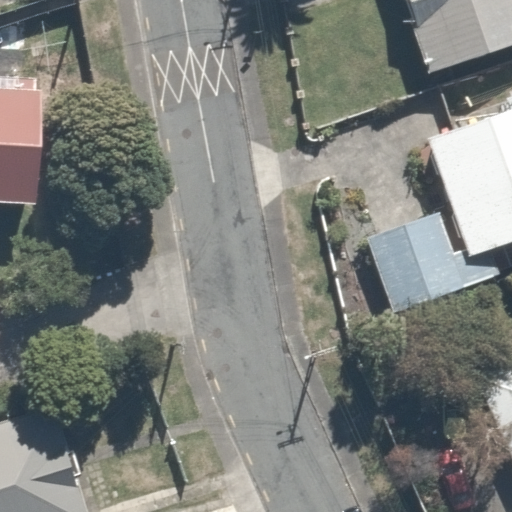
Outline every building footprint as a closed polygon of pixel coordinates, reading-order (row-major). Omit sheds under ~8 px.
[(511,32),(511,2),(511,0),(387,0),(409,66),(511,32)] [(0,189),(21,190),(27,85),(0,83),(0,189)] [(507,269),(494,230),(511,223),(511,92),(413,126),(437,197),(349,226),(378,313),(507,269)] [(511,491),(511,345),(460,367),(511,491)] [(0,511),(72,511),(39,401),(0,412),(0,511)]
